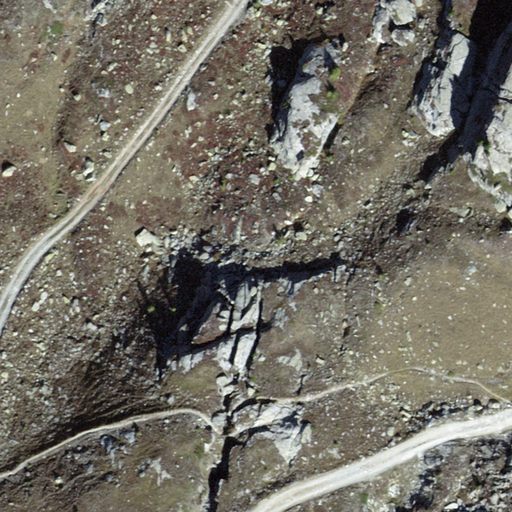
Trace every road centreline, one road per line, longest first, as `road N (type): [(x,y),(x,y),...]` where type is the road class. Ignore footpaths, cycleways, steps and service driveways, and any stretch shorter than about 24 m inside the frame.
road 1 (track): [(242,0),(81,214),(19,275),(0,325)]
road 2 (track): [(269,511),(448,432),(511,415)]
